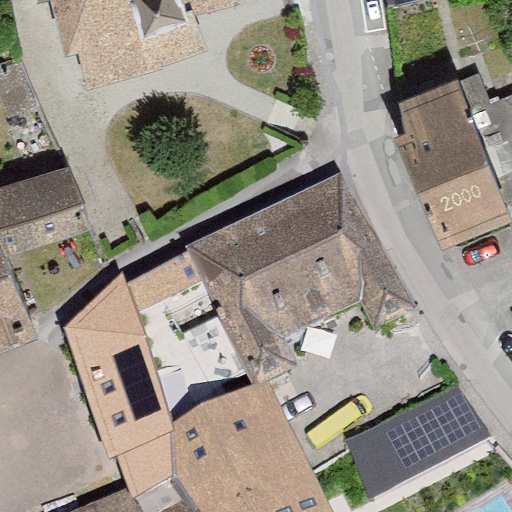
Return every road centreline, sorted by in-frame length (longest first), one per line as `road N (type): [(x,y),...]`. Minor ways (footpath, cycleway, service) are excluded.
road 1 (residential): [(371,155),(323,170),(110,276),(59,315),(14,380),(0,385)]
road 2 (unknown): [(21,0),(120,270)]
road 3 (residential): [(371,155),(413,249),(511,392)]
road 4 (residential): [(333,0),(353,112),(371,155)]
